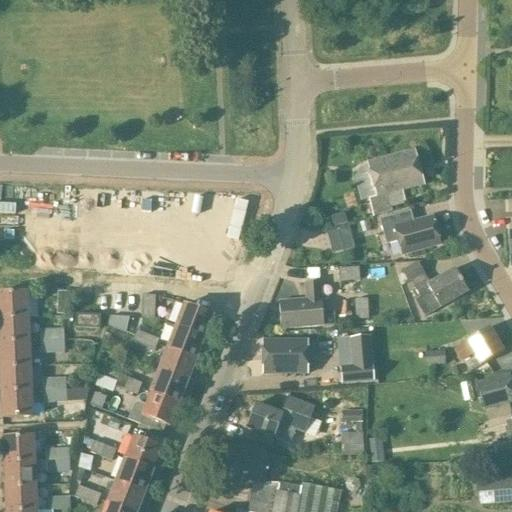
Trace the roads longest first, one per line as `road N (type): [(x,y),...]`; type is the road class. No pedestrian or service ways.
road 1 (residential): [(171,511),(298,175)]
road 2 (residential): [(0,163),(298,175)]
road 3 (residential): [(511,297),(472,228),(460,186),(464,69)]
road 4 (residential): [(295,86),(464,69)]
